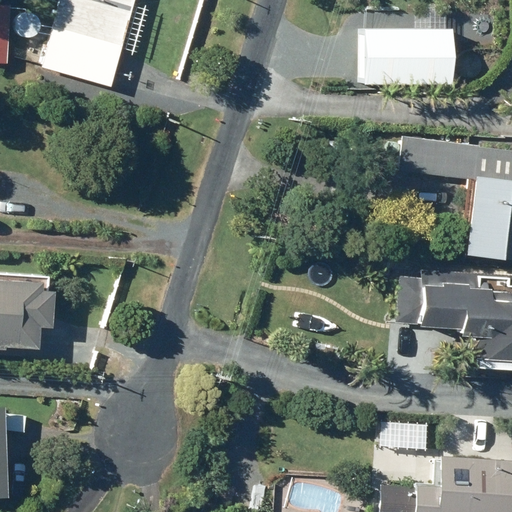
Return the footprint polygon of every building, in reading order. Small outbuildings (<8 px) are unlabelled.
[(52,0),(33,68),(98,87),(123,0),(52,0)] [(0,60),(8,61),(10,4),(0,3),(0,60)] [(511,153),(463,147),(465,137),(452,136),(451,144),(393,137),(389,172),(457,179),(448,258),(485,262),(485,258),(511,260),(511,153)] [(404,325),(404,329),(443,332),(442,339),(462,341),(460,370),(511,373),(511,337),(511,327),(511,297),(477,294),(477,285),(467,284),(468,277),(410,273),(410,278),(392,277),(388,324),(404,325)] [(55,282),(54,300),(73,301),(74,283),(55,282)] [(0,283),(0,350),(22,352),(24,327),(36,328),(38,295),(26,294),(27,285),(0,283)] [(488,433),(455,432),(455,449),(487,450),(488,433)] [(374,486),(372,511),(501,511),(505,465),(426,459),(424,490),(374,486)] [(268,490),(238,489),(238,507),(267,508),(268,490)]
